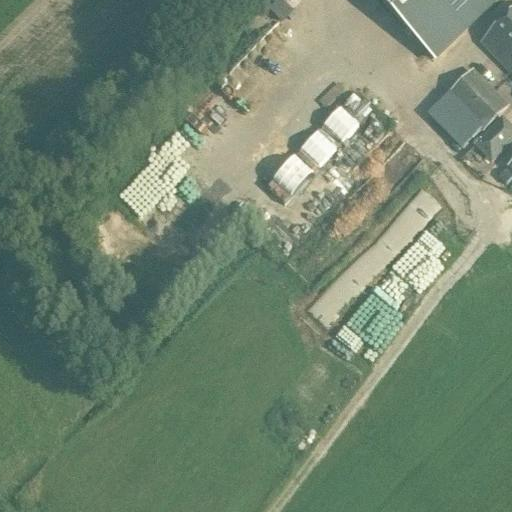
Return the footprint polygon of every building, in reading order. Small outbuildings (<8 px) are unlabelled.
[(377,0),(436,60),(497,0),(377,0)] [(511,13),(481,44),(511,75),(511,13)] [(482,132),(507,108),(473,73),(448,97),(482,132)] [(491,164),(511,143),(511,128),(501,117),(472,144),(491,164)] [(275,218),(298,194),(271,169),(248,193),(275,218)] [(499,180),(505,186),(511,179),(511,177),(507,172),(499,180)]
